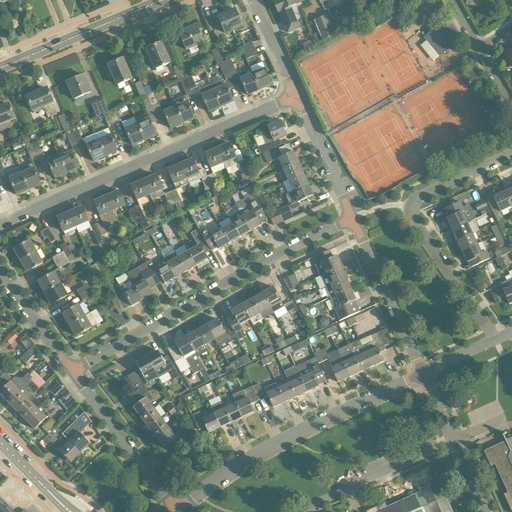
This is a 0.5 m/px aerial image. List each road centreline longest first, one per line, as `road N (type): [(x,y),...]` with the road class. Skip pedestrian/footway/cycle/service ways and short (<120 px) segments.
road 1 (residential): [(0,222),(290,95)]
road 2 (residential): [(71,368),(349,218)]
road 3 (residential): [(174,509),(242,460),(421,373)]
road 4 (residential): [(495,339),(409,209),(414,199),(511,153)]
road 5 (tertiary): [(0,68),(162,0)]
road 6 (residential): [(174,509),(71,368)]
road 7 (residential): [(421,373),(349,218)]
road 8 (residential): [(299,511),(447,439)]
road 9 (residential): [(349,218),(290,95)]
road 10 (residential): [(71,368),(0,267)]
